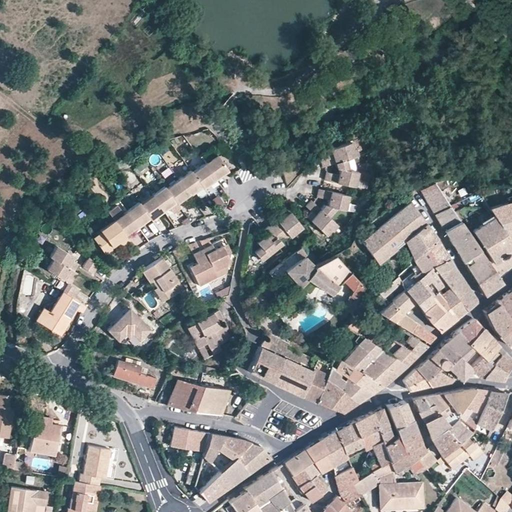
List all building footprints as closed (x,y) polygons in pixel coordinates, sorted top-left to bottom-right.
[(16,72),(10,68),(4,75),(11,81),(16,72)] [(326,171),(324,180),(355,186),(358,171),(348,169),(345,158),(357,154),(355,147),(355,146),(353,140),(325,149),(327,156),(319,158),(322,166),(334,162),(336,168),(339,168),(338,174),(326,171)] [(216,153),(203,163),(214,177),(215,179),(222,175),(220,172),(226,168),(216,153)] [(157,165),(163,175),(170,171),(163,161),(157,165)] [(203,163),(192,171),(196,177),(195,177),(200,184),(202,186),(203,188),(209,184),(207,181),(214,177),(203,163)] [(190,170),(177,179),(188,193),(190,195),(195,191),(194,189),(200,184),(195,177),(196,177),(192,171),(190,170)] [(394,177),(392,170),(378,174),(380,181),(394,177)] [(177,179),(165,188),(175,200),(176,202),(177,204),(184,199),(182,198),(188,193),(177,179)] [(433,181),(428,183),(418,189),(433,213),(449,205),(433,181)] [(164,185),(151,194),(162,209),(164,212),(170,207),(168,205),(175,200),(165,188),(164,185)] [(320,208),(310,199),(305,206),(310,211),(306,216),(328,237),(333,232),(332,231),(338,225),(328,216),(336,207),(346,210),(349,195),(318,188),(316,196),(328,199),(327,205),(324,204),(320,208)] [(151,194),(139,203),(149,216),(150,218),(152,220),(158,216),(156,214),(162,209),(151,194)] [(511,200),(488,208),(492,213),(494,216),(506,235),(511,233),(511,200)] [(138,201),(125,210),(136,225),(138,227),(144,223),(142,220),(149,216),(139,203),(138,201)] [(424,222),(408,201),(361,240),(377,263),(396,247),(395,246),(403,239),(424,222)] [(459,219),(449,205),(433,213),(443,229),(459,219)] [(125,210),(113,219),(126,236),(132,231),(130,229),(136,225),(125,210)] [(302,227),(289,211),(283,216),(282,214),(275,219),(276,220),(269,226),(268,225),(261,231),(265,235),(256,242),(261,247),(254,252),(261,260),(282,243),(281,242),(289,235),(290,237),(302,227)] [(511,242),(506,235),(494,216),(471,230),(493,262),(511,249),(511,242)] [(126,236),(113,219),(99,230),(101,232),(92,237),(105,254),(119,243),(124,250),(132,245),(126,236)] [(479,249),(459,219),(443,229),(462,261),(479,249)] [(435,236),(424,222),(403,239),(412,256),(435,236)] [(435,236),(412,256),(411,258),(416,264),(410,268),(413,272),(415,278),(417,278),(423,272),(435,287),(436,290),(445,283),(443,281),(431,265),(447,258),(435,236)] [(211,244),(208,238),(188,244),(197,262),(189,266),(199,285),(226,271),(228,258),(222,244),(226,243),(223,237),(211,244)] [(52,258),(74,270),(78,263),(71,259),(73,255),(55,245),(49,256),(52,258)] [(481,252),(479,249),(462,261),(483,295),(502,281),(499,278),(481,252)] [(334,255),(321,261),(313,265),(303,256),(284,269),(299,286),(306,278),(330,293),(343,280),(352,290),(343,308),(343,309),(351,312),(355,301),(357,298),(358,299),(363,286),(334,255)] [(98,265),(88,256),(82,266),(93,273),(98,265)] [(182,287),(161,257),(158,259),(143,269),(141,270),(149,281),(151,280),(154,278),(167,297),(182,287)] [(77,272),(74,270),(52,258),(46,268),(70,283),(77,272)] [(445,283),(465,309),(475,301),(474,297),(447,258),(431,265),(443,281),(445,283)] [(421,310),(439,295),(436,290),(435,287),(423,272),(417,278),(415,278),(413,272),(400,281),(403,289),(409,295),(413,301),(414,301),(421,310)] [(415,322),(400,312),(390,301),(397,295),(403,289),(400,281),(396,274),(364,303),(409,331),(415,322)] [(162,301),(167,297),(154,278),(151,280),(156,287),(153,289),(162,301)] [(67,283),(62,290),(74,297),(78,289),(67,283)] [(455,316),(465,309),(445,283),(436,290),(439,295),(455,316)] [(408,306),(413,301),(409,295),(403,289),(397,295),(408,306)] [(75,309),(81,312),(85,304),(74,297),(62,290),(50,311),(43,307),(35,320),(59,334),(75,309)] [(511,302),(505,294),(498,299),(495,301),(508,324),(511,319),(511,302)] [(400,312),(403,310),(408,306),(397,295),(390,301),(400,312)] [(438,329),(455,316),(439,295),(421,310),(428,321),(438,329)] [(508,324),(495,301),(482,310),(490,326),(499,335),(508,324)] [(111,326),(129,307),(126,305),(109,323),(111,326)] [(151,329),(129,307),(111,326),(106,330),(118,341),(124,335),(128,339),(132,334),(133,333),(141,340),(151,329)] [(186,326),(197,347),(206,342),(208,348),(217,343),(230,337),(226,330),(221,329),(218,322),(223,319),(218,309),(195,320),(196,322),(186,326)] [(380,316),(376,313),(369,325),(388,337),(387,338),(399,344),(416,354),(426,344),(380,316)] [(472,317),(455,331),(465,342),(481,327),(472,317)] [(227,326),(223,319),(218,322),(221,329),(226,330),(227,326)] [(508,324),(499,335),(498,335),(507,345),(511,339),(511,319),(508,324)] [(433,336),(434,336),(415,322),(409,331),(428,342),(433,336)] [(481,327),(465,342),(473,349),(483,359),(497,345),(482,329),(481,327)] [(450,335),(443,341),(455,353),(445,364),(445,365),(458,377),(461,377),(467,371),(469,369),(467,364),(463,360),(473,349),(465,342),(455,331),(450,335)] [(140,341),(141,340),(133,333),(132,334),(140,341)] [(269,333),(264,338),(260,343),(285,355),(305,364),(309,356),(301,352),(300,355),(286,348),(289,343),(269,333)] [(398,371),(405,364),(390,353),(384,350),(363,336),(363,337),(357,343),(365,350),(374,355),(372,357),(395,373),(398,371)] [(442,343),(428,356),(436,363),(438,366),(441,367),(442,367),(445,365),(445,364),(455,353),(443,341),(442,343)] [(206,342),(197,347),(203,358),(221,349),(217,343),(208,348),(206,342)] [(382,385),(395,373),(372,357),(374,355),(365,350),(357,343),(347,355),(342,360),(359,370),(359,369),(370,375),(369,376),(382,385)] [(408,362),(416,354),(399,344),(390,353),(405,364),(408,362)] [(87,345),(84,351),(93,355),(97,347),(87,345)] [(497,345),(483,359),(489,363),(490,362),(501,350),(497,345)] [(284,358),(259,346),(248,369),(273,381),(284,358)] [(476,375),(501,378),(505,369),(490,362),(489,363),(483,359),(473,349),(463,360),(467,364),(469,369),(476,375)] [(490,362),(505,369),(508,366),(511,361),(511,360),(501,350),(490,362)] [(428,356),(415,368),(424,378),(435,368),(438,366),(436,363),(428,356)] [(152,387),(154,378),(138,372),(140,365),(138,365),(140,361),(125,357),(123,361),(116,359),(112,374),(152,387)] [(312,371),(310,370),(284,358),(273,381),(287,388),(301,394),(312,371)] [(330,364),(329,364),(316,358),(312,368),(310,370),(312,371),(301,394),(315,401),(325,377),(330,365),(330,364)] [(359,370),(342,360),(340,359),(334,368),(350,379),(371,392),(381,385),(382,385),(369,376),(370,375),(359,369),(359,370)] [(334,368),(330,365),(325,377),(339,387),(350,396),(353,398),(356,401),(371,392),(350,379),(334,368)] [(205,372),(219,374),(220,371),(214,369),(215,368),(207,366),(205,372)] [(407,389),(428,384),(424,378),(415,368),(403,380),(407,389)] [(424,378),(428,384),(448,380),(451,377),(435,368),(424,378)] [(339,387),(325,377),(315,401),(341,412),(356,401),(353,398),(350,396),(339,387)] [(198,410),(219,414),(228,389),(200,384),(177,378),(166,404),(190,409),(198,410)] [(438,412),(447,423),(457,415),(455,413),(474,388),(450,391),(432,394),(421,397),(426,405),(432,402),(438,412)] [(475,421),(488,390),(485,390),(474,388),(455,413),(457,415),(457,416),(473,428),(475,422),(475,421)] [(503,400),(506,392),(488,390),(475,421),(490,428),(503,400)] [(0,393),(0,435),(8,437),(14,396),(0,393)] [(413,398),(418,409),(426,405),(421,397),(413,398)] [(393,426),(411,419),(403,400),(386,405),(393,426)] [(423,419),(430,437),(447,423),(438,412),(432,402),(426,405),(418,409),(418,410),(423,419)] [(370,445),(371,445),(370,444),(380,439),(378,432),(388,426),(381,407),(371,411),(376,425),(357,435),(361,444),(363,448),(370,445)] [(376,425),(371,411),(353,420),(352,421),(357,435),(376,425)] [(34,419),(50,423),(51,416),(35,413),(34,419)] [(429,437),(441,455),(465,435),(473,428),(457,416),(457,415),(447,423),(430,437),(429,437)] [(59,424),(50,423),(34,419),(28,449),(54,454),(59,424)] [(398,439),(416,430),(411,419),(393,426),(397,435),(398,439)] [(357,435),(352,421),(334,430),(334,431),(343,452),(344,451),(361,444),(357,435)] [(209,432),(173,426),(169,444),(184,446),(203,450),(209,432)] [(372,470),(389,459),(382,444),(392,438),(388,426),(378,432),(380,439),(370,444),(371,445),(376,459),(372,462),(372,463),(370,465),(372,470)] [(395,472),(407,463),(417,456),(425,450),(420,441),(416,431),(416,430),(398,439),(400,443),(403,450),(389,459),(394,471),(395,472)] [(334,474),(350,465),(346,457),(344,451),(343,452),(334,431),(321,438),(328,450),(324,452),(331,464),(334,474)] [(231,458),(219,470),(223,473),(232,483),(270,456),(259,444),(239,438),(209,432),(203,450),(201,454),(209,461),(216,448),(231,458)] [(382,444),(389,459),(403,450),(400,443),(398,439),(397,435),(392,438),(382,444)] [(441,456),(445,460),(452,467),(461,460),(458,457),(466,451),(468,454),(472,459),(482,451),(473,439),(471,441),(465,435),(441,455),(441,456)] [(328,450),(321,438),(309,446),(305,448),(311,459),(319,471),(331,464),(324,452),(328,450)] [(95,483),(98,484),(100,476),(104,477),(109,448),(88,444),(83,472),(79,472),(78,480),(95,483)] [(201,456),(201,454),(203,450),(184,446),(182,453),(201,456)] [(311,459),(305,448),(283,461),(291,473),(311,459)] [(417,456),(426,468),(436,460),(436,459),(428,448),(425,450),(417,456)] [(458,457),(461,460),(468,454),(466,451),(458,457)] [(416,474),(426,468),(417,456),(407,463),(416,474)] [(436,459),(436,460),(440,465),(445,460),(441,456),(436,459)] [(185,483),(193,484),(200,460),(192,458),(185,483)] [(25,461),(14,459),(13,468),(24,470),(25,461)] [(319,471),(311,459),(291,473),(294,478),(298,485),(314,474),(319,471)] [(393,471),(394,471),(389,459),(372,470),(371,471),(378,482),(379,482),(378,483),(379,508),(422,507),(421,481),(394,482),(393,471)] [(346,502),(359,494),(352,482),(356,480),(355,478),(350,465),(334,474),(338,491),(339,493),(346,501),(346,502)] [(277,471),(275,467),(256,479),(267,497),(277,507),(277,508),(281,511),(292,511),(294,511),(293,510),(293,509),(289,501),(288,499),(288,498),(283,490),(277,481),(280,479),(275,472),(277,471)] [(219,470),(197,491),(206,501),(227,487),(232,483),(223,473),(219,470)] [(359,494),(378,482),(371,471),(356,480),(352,482),(359,494)] [(326,488),(314,474),(298,485),(303,491),(312,484),(319,493),(326,488)] [(93,511),(94,511),(96,501),(92,500),(95,483),(78,480),(74,479),(69,507),(67,506),(65,511),(89,511),(90,511),(93,511)] [(255,479),(244,486),(246,489),(261,511),(272,511),(277,508),(277,507),(267,497),(256,479),(255,479)] [(310,500),(319,493),(312,484),(303,491),(306,495),(310,500)] [(32,511),(34,503),(45,504),(47,491),(10,485),(6,511),(11,511),(32,511)] [(261,511),(246,489),(228,501),(230,504),(226,506),(227,509),(230,507),(232,511),(261,511)] [(494,507),(503,511),(511,494),(511,493),(503,489),(494,507)] [(352,511),(336,494),(328,503),(335,511),(352,511)] [(289,501),(293,509),(300,504),(295,497),(289,501)] [(437,505),(430,511),(492,511),(494,510),(483,501),(475,511),(456,497),(445,511),(437,505)] [(302,502),(301,503),(300,504),(293,509),(293,510),(294,511),(308,511),(306,508),(302,502)] [(44,511),(45,504),(34,503),(32,511),(44,511)] [(335,511),(328,503),(327,504),(321,511),(335,511)]
